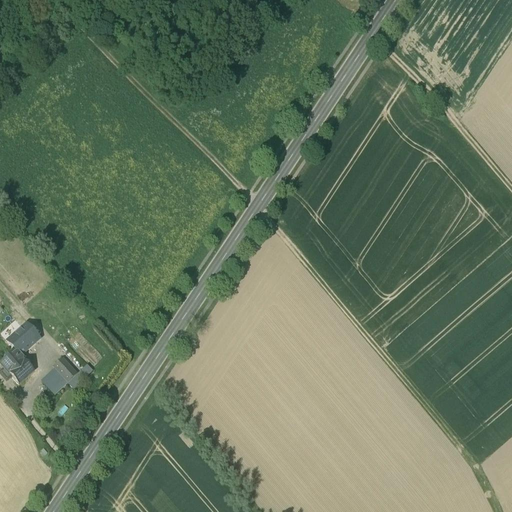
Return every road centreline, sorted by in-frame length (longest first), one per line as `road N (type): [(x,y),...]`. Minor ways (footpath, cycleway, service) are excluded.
road 1 (track): [(498,511),(466,455),(290,245),(61,0)]
road 2 (secondary): [(396,0),(54,511)]
road 3 (track): [(511,191),(372,36)]
